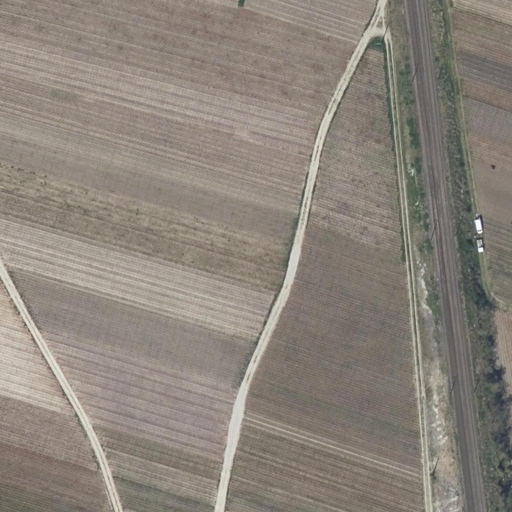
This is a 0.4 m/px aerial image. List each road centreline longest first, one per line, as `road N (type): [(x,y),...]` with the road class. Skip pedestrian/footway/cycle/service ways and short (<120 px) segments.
road 1 (track): [(378,0),(317,138),(287,274),(241,385),(216,511)]
road 2 (track): [(424,511),(380,0)]
road 3 (track): [(115,511),(85,428),(0,271)]
